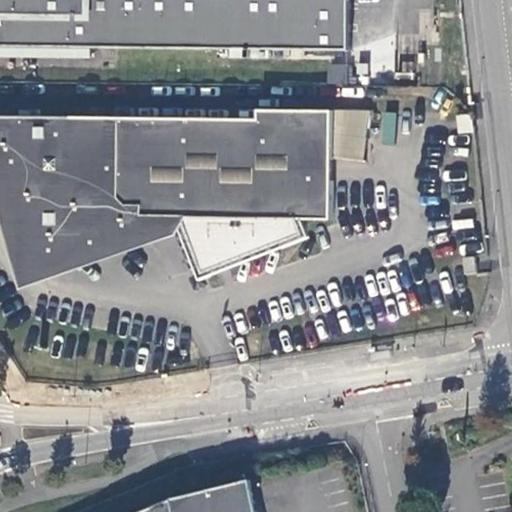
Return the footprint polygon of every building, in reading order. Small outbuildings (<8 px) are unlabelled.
[(0,0),(0,48),(343,52),(351,22),(350,0),(0,0)] [(344,65),(327,67),(330,85),(347,82),(344,65)] [(333,219),(334,110),(261,110),(260,121),(76,117),(68,121),(0,120),(0,199),(9,215),(16,219),(21,225),(27,243),(33,251),(41,258),(50,262),(72,266),(98,242),(105,242),(120,253),(137,239),(151,220),(183,220),(300,219),(333,219)] [(461,133),(477,131),(475,114),(459,115),(461,133)] [(205,276),(305,234),(300,220),(300,219),(183,220),(183,221),(205,276)] [(479,273),(477,259),(466,260),(468,275),(479,273)] [(257,511),(252,485),(169,503),(147,511),(257,511)]
